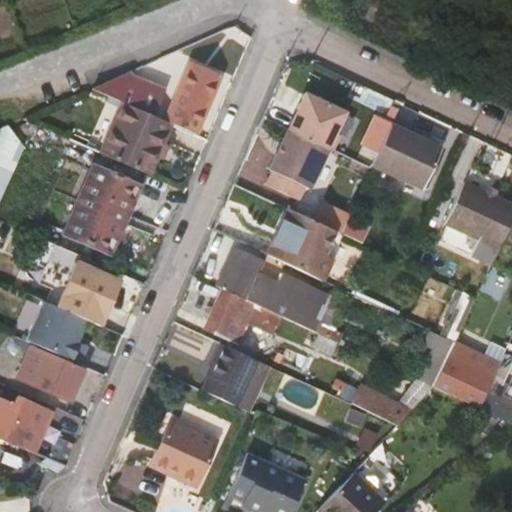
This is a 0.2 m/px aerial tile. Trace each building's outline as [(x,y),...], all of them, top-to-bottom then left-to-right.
[(366,0),(363,0),(355,17),(373,25),(382,7),(366,0)] [(172,122),(199,134),(222,76),(192,64),(168,121),(172,122)] [(135,72),(95,90),(126,103),(144,110),(146,105),(158,110),(167,91),(135,78),(135,72)] [(346,113),(305,95),(269,171),(274,174),(267,188),(304,204),(329,151),(335,153),(342,137),(337,134),(346,113)] [(126,103),(103,156),(149,176),(150,173),(145,171),(148,162),(154,165),(172,122),(168,121),(144,110),(126,103)] [(387,121),(393,124),(399,111),(394,108),(387,121)] [(391,127),(393,124),(387,121),(377,117),(364,143),(380,151),(391,127)] [(435,148),(391,127),(380,151),(372,167),(416,188),(435,148)] [(0,166),(9,171),(18,149),(6,128),(0,129),(0,166)] [(150,173),(154,165),(148,162),(145,171),(150,173)] [(0,166),(0,191),(9,171),(0,166)] [(99,169),(84,203),(121,218),(136,185),(99,169)] [(497,253),(511,222),(511,206),(467,185),(445,227),(497,253)] [(121,218),(84,203),(69,237),(105,253),(121,218)] [(303,218),(289,212),(268,256),(283,263),(303,218)] [(334,232),(303,218),(283,263),(322,281),(332,258),(324,254),(334,232)] [(115,269),(57,245),(50,260),(73,270),(56,313),(98,332),(104,316),(98,314),(115,269)] [(234,249),(216,288),(223,291),(255,306),(312,333),(316,326),(329,299),(281,276),(278,284),(275,288),(266,284),(268,280),(260,276),(265,263),(234,249)] [(278,284),(268,280),(266,284),(275,288),(278,284)] [(216,288),(203,282),(198,294),(218,303),(223,291),(216,288)] [(476,298),(460,290),(444,322),(448,324),(442,336),(455,342),(476,298)] [(223,291),(218,303),(204,333),(236,348),(255,306),(223,291)] [(316,326),(312,333),(328,340),(331,333),(316,326)] [(424,347),(434,352),(442,336),(431,331),(424,347)] [(434,352),(431,358),(445,364),(455,342),(442,336),(434,352)] [(26,380),(39,351),(30,347),(16,376),(26,380)] [(258,365),(221,347),(213,365),(217,366),(205,393),(238,409),(258,365)] [(82,371),(39,351),(26,380),(71,399),(82,371)] [(419,383),(433,389),(440,375),(445,364),(431,358),(419,383)] [(268,369),(258,365),(238,409),(248,413),(268,369)] [(498,371),(486,397),(511,407),(511,399),(504,396),(506,392),(500,389),(506,375),(498,371)] [(433,389),(479,411),(486,397),(440,375),(433,389)] [(361,382),(351,401),(401,425),(410,406),(361,382)] [(0,402),(0,435),(37,451),(53,414),(12,397),(9,406),(0,402)] [(479,411),(511,426),(511,407),(486,397),(479,411)] [(171,468),(199,481),(217,443),(172,421),(151,466),(168,474),(171,468)] [(291,511),(297,500),(265,484),(272,472),(303,487),(306,481),(247,454),(226,498),(238,503),(243,505),(241,510),(244,511),(260,511),(261,510),(264,511),(291,511)] [(196,487),(199,481),(171,468),(168,474),(196,487)] [(265,484),(297,500),(303,487),(272,472),(265,484)] [(350,477),(317,511),(380,511),(383,509),(350,477)] [(227,511),(234,511),(238,503),(226,498),(221,509),(227,511)]
